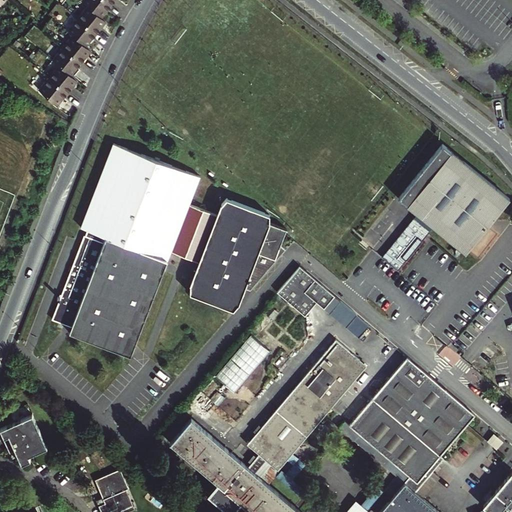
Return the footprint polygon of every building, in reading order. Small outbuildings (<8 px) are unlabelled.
[(102,18),(112,6),(105,0),(86,0),(84,3),(88,7),(102,18)] [(102,18),(88,7),(78,19),(97,34),(107,22),(102,18)] [(97,34),(78,19),(68,32),(73,36),(86,47),(97,34)] [(73,36),(63,48),(81,63),(91,51),(86,47),(73,36)] [(71,75),(81,63),(63,48),(52,60),(59,65),(71,75)] [(71,75),(59,65),(49,78),(67,93),(77,80),(71,75)] [(67,93),(49,78),(38,90),(57,105),(67,93)] [(88,228),(108,235),(170,259),(202,174),(117,140),(84,226),(88,228)] [(510,199),(438,142),(394,197),(464,252),(510,199)] [(269,219),(226,202),(220,209),(190,288),(189,296),(234,313),(239,308),(246,289),(252,292),(287,250),(281,245),(286,233),(269,226),(269,219)] [(428,229),(411,215),(379,255),(396,269),(428,229)] [(108,235),(88,228),(86,234),(106,242),(108,235)] [(65,322),(65,326),(65,327),(72,330),(71,332),(134,356),(170,259),(108,235),(106,242),(86,234),(55,318),(65,322)] [(371,327),(301,268),(279,294),(306,318),(318,304),(360,340),(371,327)] [(253,333),(218,374),(237,391),(272,349),(253,333)] [(278,471),(366,365),(334,339),(246,444),(259,455),(248,468),(197,425),(176,450),(249,511),(299,511),(268,486),(255,474),(266,461),(278,471)] [(368,452),(375,444),(378,447),(371,455),(397,477),(405,483),(393,497),(388,502),(380,511),(393,511),(406,497),(422,511),(421,511),(438,511),(423,499),(442,477),(435,471),(445,459),(440,455),(475,414),(407,357),(344,432),(368,452)] [(0,429),(0,431),(11,455),(15,453),(21,466),(30,462),(28,457),(47,449),(32,416),(0,429)] [(367,511),(368,511),(381,496),(388,502),(393,497),(385,491),(397,477),(371,455),(378,447),(375,444),(368,452),(344,432),(330,420),(284,476),(278,471),(266,461),(255,474),(268,486),(276,477),(316,511),(326,511),(289,480),(331,430),(388,478),(363,508),(356,502),(347,511),(348,511),(351,510),(353,509),(356,508),(360,509),(363,510),(361,511),(367,511)] [(131,492),(122,471),(97,483),(108,506),(101,509),(102,511),(125,511),(132,509),(126,494),(130,492),(131,492)] [(511,511),(511,471),(483,505),(491,511),(511,511)] [(139,511),(130,492),(126,494),(132,509),(125,511),(139,511)] [(421,511),(422,511),(406,497),(393,511),(421,511)]
